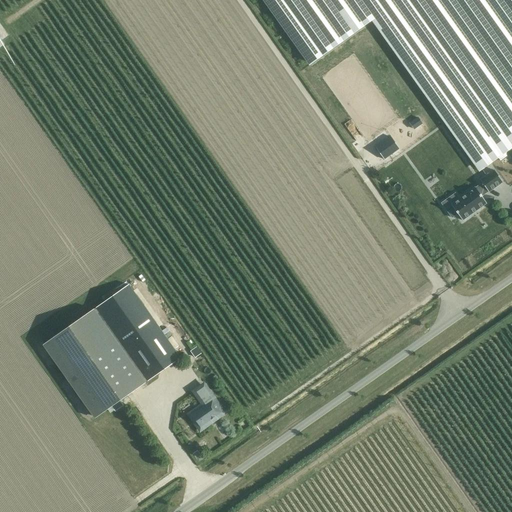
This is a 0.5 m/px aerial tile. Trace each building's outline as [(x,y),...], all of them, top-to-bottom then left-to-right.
[(511,0),(266,0),(312,63),(375,19),(379,25),(481,169),(511,147),(511,0)] [(388,153),(398,146),(391,137),(376,148),(384,159),(390,155),(388,153)] [(452,206),(447,210),(452,218),(457,214),(462,220),(486,203),(481,196),(488,191),(488,192),(503,182),(494,170),(480,180),(482,183),(476,188),(475,187),(451,205),(452,206)] [(129,285),(96,308),(148,381),(180,358),(129,285)] [(146,383),(94,309),(45,344),(96,417),(146,383)] [(201,352),(197,347),(192,351),(196,356),(201,352)] [(191,413),(190,417),(193,421),(193,422),(195,425),(195,424),(200,431),(212,422),(212,420),(215,418),(217,418),(217,419),(224,414),(210,394),(204,398),(206,402),(191,413)]
